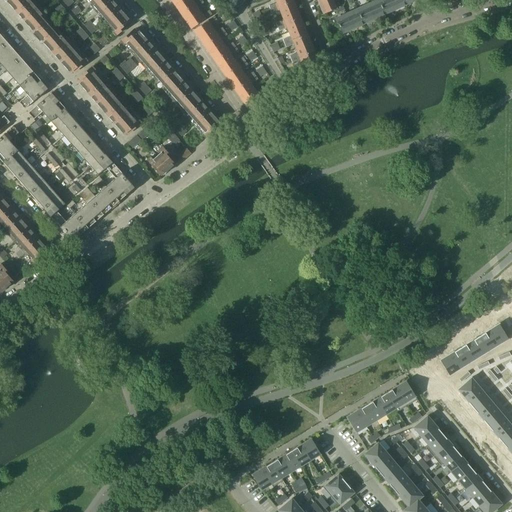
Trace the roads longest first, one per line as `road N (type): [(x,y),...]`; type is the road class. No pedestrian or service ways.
road 1 (residential): [(0,14),(160,195)]
road 2 (residential): [(127,0),(241,134)]
road 3 (residential): [(253,124),(164,0)]
